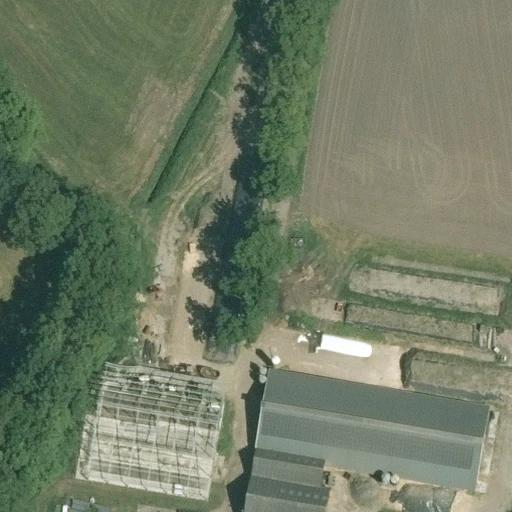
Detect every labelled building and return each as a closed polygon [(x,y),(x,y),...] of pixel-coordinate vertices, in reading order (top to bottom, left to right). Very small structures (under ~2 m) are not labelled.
[(491,345),(494,331),(461,325),(458,340),(491,345)] [(222,357),(224,334),(211,333),(209,356),(222,357)] [(282,352),(317,353),(317,338),(282,337),(282,352)] [(180,374),(209,373),(209,362),(180,363),(180,374)] [(326,511),(330,493),(321,491),(325,467),(475,492),(488,411),(269,375),(245,511),(326,511)] [(130,497),(210,508),(226,386),(146,376),(130,497)] [(407,486),(405,509),(430,511),(432,488),(407,486)]
